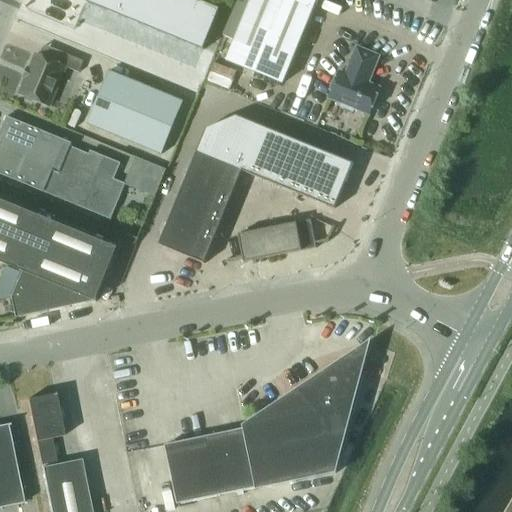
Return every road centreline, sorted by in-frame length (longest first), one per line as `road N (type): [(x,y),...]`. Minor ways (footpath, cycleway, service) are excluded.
road 1 (unclassified): [(0,353),(367,283)]
road 2 (unclassified): [(367,283),(481,0)]
road 3 (primary): [(464,334),(377,511)]
road 4 (primary): [(402,511),(490,347)]
road 5 (unknown): [(120,511),(82,337)]
